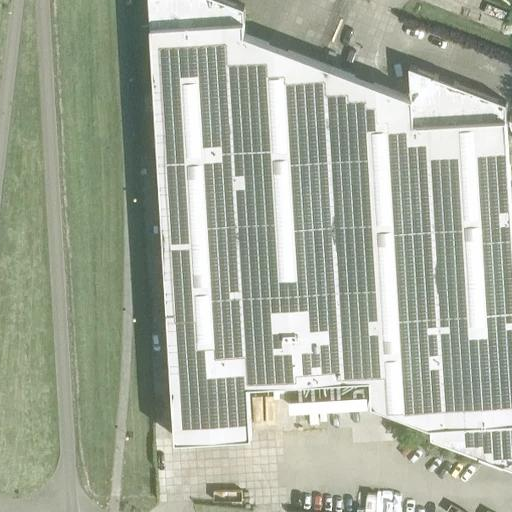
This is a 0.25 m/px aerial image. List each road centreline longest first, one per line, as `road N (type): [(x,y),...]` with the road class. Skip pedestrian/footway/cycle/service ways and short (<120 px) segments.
road 1 (unclassified): [(71,511),(42,0)]
road 2 (unclassified): [(16,0),(0,145)]
